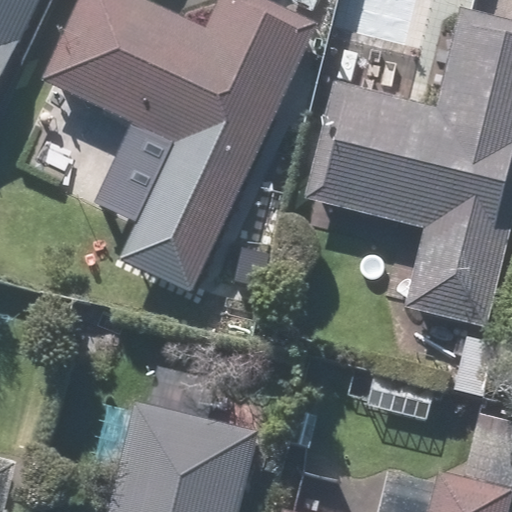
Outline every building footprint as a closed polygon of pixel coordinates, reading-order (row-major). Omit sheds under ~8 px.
[(0,0),(0,73),(35,0),(0,0)] [(233,0),(220,0),(200,43),(109,0),(72,0),(32,86),(166,150),(133,218),(208,254),(312,37),(233,0)] [(289,205),(416,235),(396,322),(483,342),(511,217),(511,35),(443,19),(422,111),(317,87),(289,205)] [(101,511),(234,511),(250,445),(125,415),(101,511)] [(0,505),(9,467),(0,465),(0,505)] [(501,511),(504,503),(380,477),(372,511),(501,511)]
